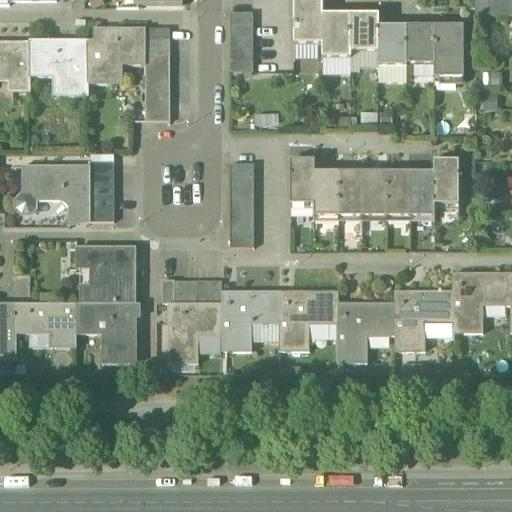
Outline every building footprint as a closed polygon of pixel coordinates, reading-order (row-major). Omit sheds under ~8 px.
[(182,0),(133,0),(133,8),(183,8),(182,0)] [(487,0),(475,0),(476,19),(488,19),(487,0)] [(499,0),(487,0),(488,19),(500,19),(499,0)] [(511,0),(499,0),(500,19),(511,19),(511,0)] [(322,3),(294,3),(294,47),(322,46),(322,17),(322,3)] [(253,16),(231,16),(231,27),(253,27),(253,16)] [(350,16),(322,17),(322,46),(323,61),(350,61),(350,55),(350,16)] [(378,29),(378,16),(350,16),(350,55),(378,55),(378,29)] [(253,27),(231,27),(231,39),(253,39),(253,27)] [(406,29),(378,29),(378,55),(378,68),(406,68),(406,67),(406,29)] [(434,29),(406,29),(406,67),(434,67),(434,29)] [(464,29),(434,29),(434,67),(435,67),(435,81),(464,81),(464,29)] [(146,31),(94,32),(94,43),(88,43),(88,87),(115,87),(115,69),(145,69),(146,69),(146,68),(146,56),(146,44),(146,31)] [(170,31),(146,31),(146,44),(170,44),(170,31)] [(253,39),(231,39),(231,51),(253,51),(253,39)] [(88,43),(30,43),(30,47),(30,80),(62,80),(62,99),(88,99),(88,87),(88,43)] [(170,44),(146,44),(146,56),(170,56),(170,44)] [(30,47),(0,47),(0,83),(10,83),(10,94),(30,94),(30,80),(30,47)] [(253,51),(231,51),(231,63),(253,63),(253,51)] [(170,56),(146,56),(146,68),(170,68),(170,56)] [(253,63),(231,63),(231,75),(253,75),(253,63)] [(170,68),(146,68),(146,69),(145,69),(145,80),(170,80),(170,68)] [(170,80),(145,80),(145,92),(170,92),(170,80)] [(170,92),(145,92),(146,104),(170,104),(170,92)] [(170,104),(146,104),(146,115),(170,115),(170,104)] [(170,115),(146,115),(146,125),(170,125),(170,115)] [(314,162),(290,162),(290,206),(314,206),(314,174),(314,162)] [(459,162),(434,163),(434,175),(434,207),(460,207),(459,162)] [(114,165),(90,165),(90,166),(90,169),(90,177),(114,177),(114,165)] [(254,167),(230,167),(230,179),(254,179),(254,167)] [(90,169),(22,169),(22,199),(16,204),(16,212),(22,217),(30,217),(35,212),(35,205),(62,205),(68,211),(68,230),(71,230),(71,226),(90,225),(90,213),(90,201),(90,189),(90,177),(90,169)] [(338,174),(314,174),(314,206),(314,218),(338,218),(338,174)] [(362,174),(338,174),(338,218),(362,219),(362,174)] [(386,175),(362,174),(362,219),(386,219),(386,175)] [(410,175),(386,175),(386,219),(410,219),(410,175)] [(434,175),(410,175),(410,219),(434,219),(434,207),(434,175)] [(114,177),(90,177),(90,189),(114,189),(114,177)] [(254,190),(254,179),(230,179),(230,190),(254,190)] [(114,189),(90,189),(90,201),(114,201),(114,189)] [(254,190),(230,190),(230,200),(254,200),(254,190)] [(254,200),(230,200),(230,210),(254,210),(254,200)] [(114,201),(90,201),(90,213),(114,213),(114,201)] [(254,210),(230,210),(230,220),(254,220),(254,210)] [(114,213),(90,213),(90,225),(114,225),(114,213)] [(254,220),(230,220),(230,230),(254,230),(254,220)] [(254,230),(230,230),(230,240),(254,240),(254,230)] [(254,240),(230,240),(230,251),(254,251),(254,240)] [(133,250),(81,250),(81,272),(95,272),(95,273),(103,273),(103,287),(85,287),(85,307),(133,307),(133,250)] [(511,276),(454,276),(454,295),(454,328),(454,336),(454,337),(484,337),(483,304),(506,304),(506,310),(511,310),(511,276)] [(174,284),(174,283),(162,283),(162,307),(167,307),(174,307),(174,284)] [(185,284),(174,284),(174,307),(185,307),(185,284)] [(198,285),(185,284),(185,307),(198,307),(198,285)] [(210,285),(198,285),(198,307),(210,307),(210,285)] [(222,285),(210,285),(210,307),(222,307),(222,295),(222,285)] [(280,295),(222,295),(222,339),(222,355),(252,355),(252,322),(274,322),(274,328),(280,328),(280,295)] [(338,295),(280,295),(280,328),(280,355),(309,355),(309,322),(331,322),(331,328),(338,328),(338,307),(338,295)] [(454,295),(396,295),(396,340),(396,355),(425,355),(425,337),(446,337),(446,343),(454,343),(454,337),(454,336),(454,329),(454,328),(454,295)] [(0,307),(0,363),(17,363),(17,337),(16,313),(16,308),(0,307)] [(76,307),(29,308),(29,313),(16,313),(17,337),(50,337),(50,351),(76,351),(76,337),(76,307)] [(85,307),(76,307),(76,337),(102,337),(102,367),(136,367),(136,307),(133,307),(85,307)] [(174,307),(167,307),(167,367),(198,367),(198,333),(217,333),(216,339),(222,339),(222,307),(210,307),(198,307),(185,307),(174,307)] [(396,307),(338,307),(338,328),(338,367),(367,367),(367,333),(390,333),(390,340),(396,340),(396,307)]
